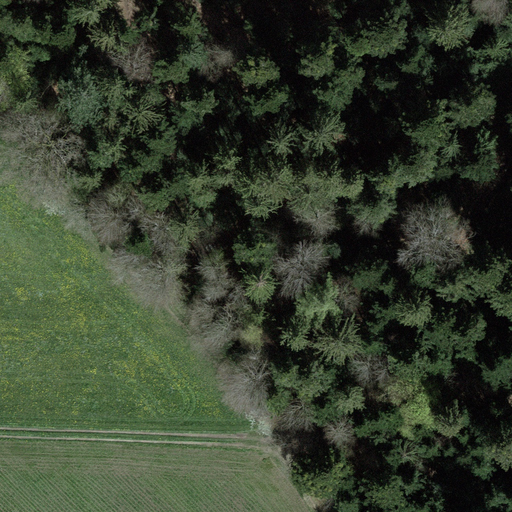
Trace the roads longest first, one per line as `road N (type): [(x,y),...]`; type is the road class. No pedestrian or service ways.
road 1 (track): [(0,437),(198,442),(316,421),(387,391),(459,384),(511,392)]
road 2 (track): [(0,157),(13,157),(76,205),(213,354),(321,511)]
road 3 (track): [(316,421),(511,153)]
